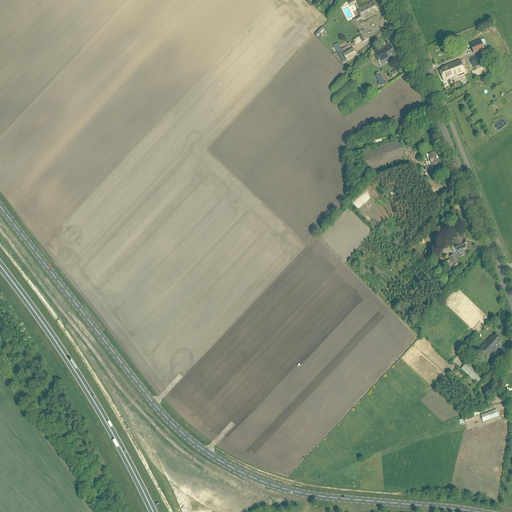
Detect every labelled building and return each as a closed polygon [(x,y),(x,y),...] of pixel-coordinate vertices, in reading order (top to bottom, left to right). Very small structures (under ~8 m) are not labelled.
[(380,13),(374,1),(359,8),(355,0),(352,0),(349,2),(351,7),(355,5),(360,16),(353,20),(359,32),(358,33),(363,43),(370,40),(365,29),(363,30),(359,22),(363,20),(363,21),(380,13)] [(470,47),(473,55),(484,50),(483,49),(487,48),(487,47),(486,47),(485,43),(481,44),(481,43),(470,47)] [(374,54),(381,65),(397,57),(390,45),(374,54)] [(338,46),(334,48),(339,56),(343,54),(338,46)] [(353,48),(344,53),(348,61),(357,56),(353,48)] [(480,55),(469,59),(473,69),(484,65),(480,55)] [(459,61),(443,68),(444,70),(439,72),(443,82),(452,78),(453,79),(465,75),(459,61)] [(375,76),(382,87),(387,85),(380,73),(375,76)] [(361,156),(368,175),(406,160),(398,141),(361,156)] [(429,160),(430,160),(434,169),(442,166),(441,161),(440,162),(436,153),(427,157),(429,160)] [(464,241),(462,242),(460,237),(453,240),(455,245),(454,246),(457,253),(460,252),(459,252),(462,250),(463,251),(467,249),(464,241)] [(450,261),(453,267),(458,265),(454,255),(449,258),(450,261)] [(478,351),(488,360),(501,346),(499,344),(502,341),(496,335),(493,339),(491,337),(478,351)] [(489,363),(492,367),(501,357),(498,353),(489,363)] [(461,370),(477,385),(482,378),(466,363),(461,370)] [(508,365),(503,372),(507,375),(511,368),(508,365)] [(480,416),(483,423),(491,420),(489,413),(480,416)]
